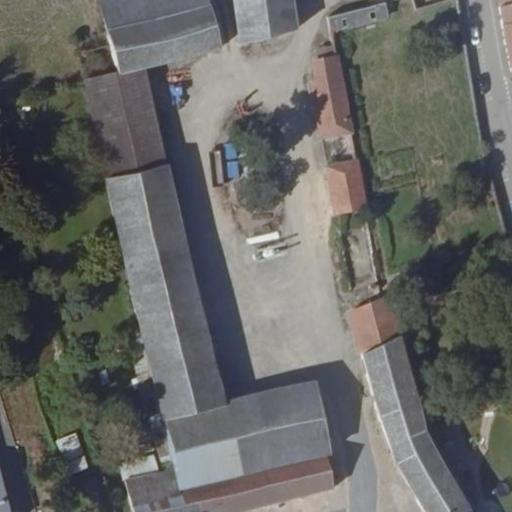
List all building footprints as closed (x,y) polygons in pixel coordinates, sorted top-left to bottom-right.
[(75,45),(86,86),(91,85),(149,70),(220,51),(205,0),(146,0),(104,12),(110,35),(75,45)] [(296,30),(290,0),(236,0),(243,45),(296,30)] [(335,33),(387,19),(383,3),(332,17),(335,33)] [(511,4),(503,7),(508,43),(511,66),(511,4)] [(337,45),(322,48),(324,61),(340,58),(337,45)] [(324,61),(318,62),(322,84),(344,81),(340,58),(324,61)] [(315,393),(228,414),(149,70),(91,85),(176,465),(169,475),(133,485),(138,505),(330,453),(315,393)] [(324,121),(350,117),(344,81),(322,84),(317,85),(324,121)] [(327,139),(353,135),(350,117),(324,121),(327,139)] [(341,213),(367,208),(358,163),(333,168),(341,213)] [(511,286),(511,273),(495,282),(500,292),(511,286)] [(364,342),(390,436),(427,511),(463,511),(470,509),(428,425),(403,337),(400,325),(364,342)] [(68,477),(83,472),(73,443),(58,449),(68,477)] [(247,511),(339,488),(330,453),(138,505),(140,511),(247,511)] [(0,511),(12,511),(1,465),(0,465),(0,511)]
